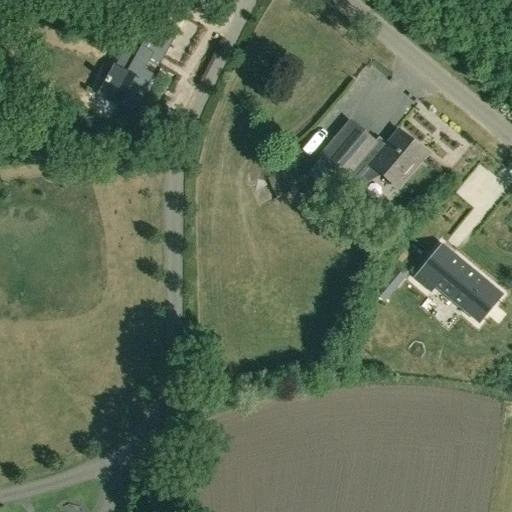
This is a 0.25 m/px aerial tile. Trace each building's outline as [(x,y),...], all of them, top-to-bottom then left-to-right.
[(152,65),(147,74),(142,82),(150,86),(144,96),(166,110),(172,101),(179,105),(183,98),(176,94),(188,73),(186,72),(192,61),(171,49),(159,69),(152,65)] [(319,156),(347,179),(363,160),(369,166),(380,153),(374,148),(376,145),(348,122),(319,156)] [(425,157),(396,134),(380,153),(369,166),(398,190),(425,157)] [(442,244),(413,278),(430,293),(435,287),(475,321),(499,293),(442,244)] [(371,292),(384,303),(404,278),(391,267),(371,292)]
